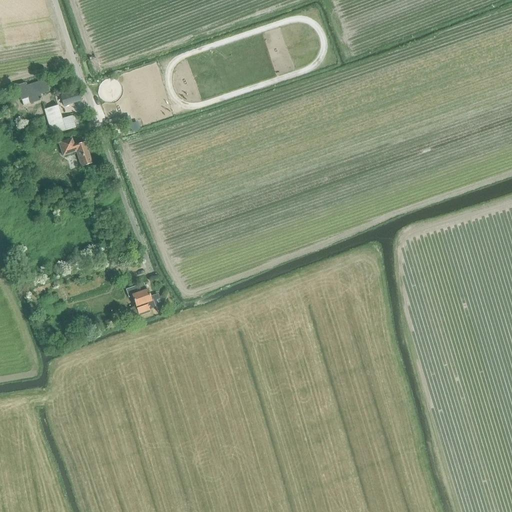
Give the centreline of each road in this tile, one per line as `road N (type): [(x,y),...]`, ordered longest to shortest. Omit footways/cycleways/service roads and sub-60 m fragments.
road 1 (track): [(311,0),(100,69),(90,55),(75,61)]
road 2 (track): [(501,0),(350,55),(328,0)]
